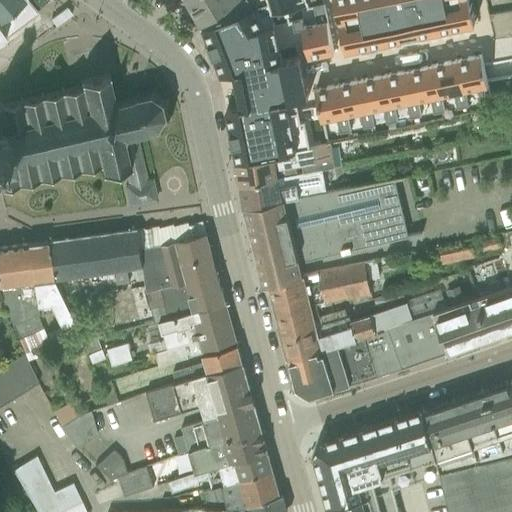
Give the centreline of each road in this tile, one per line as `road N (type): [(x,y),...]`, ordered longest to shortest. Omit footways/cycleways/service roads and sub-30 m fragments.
road 1 (tertiary): [(279,425),(192,85),(139,27)]
road 2 (tertiary): [(511,350),(279,425)]
